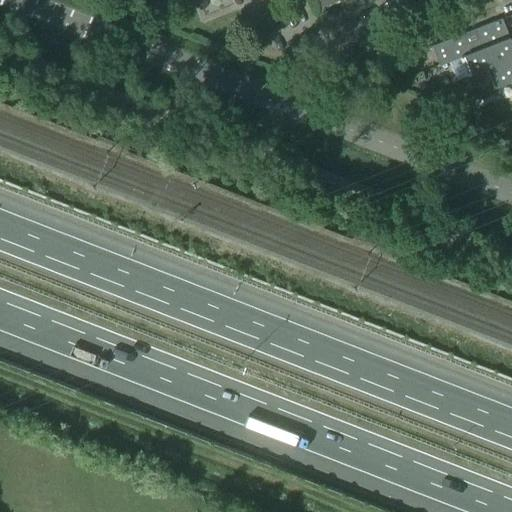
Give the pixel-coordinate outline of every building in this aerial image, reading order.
[(460,57),(508,38),(501,20),(473,31),(477,41),(467,46),(462,35),(428,49),(436,68),(461,58),(460,57)] [(468,77),(486,70),(486,68),(511,57),(511,47),(508,38),(460,57),(461,58),(468,77)] [(494,89),(511,82),(511,57),(486,68),(486,70),(494,89)] [(392,70),(384,73),(387,80),(395,78),(392,70)] [(402,82),(394,85),(405,90),(402,82)]
